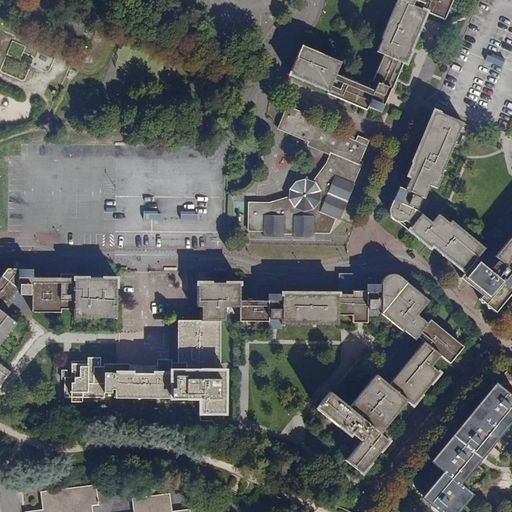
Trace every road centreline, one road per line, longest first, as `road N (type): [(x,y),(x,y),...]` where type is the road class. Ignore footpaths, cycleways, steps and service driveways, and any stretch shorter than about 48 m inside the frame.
road 1 (residential): [(398,255),(376,226),(374,204),(410,137),(276,87),(294,47)]
road 2 (residential): [(500,346),(360,511)]
road 3 (residential): [(216,258),(69,255),(21,246)]
road 4 (residential): [(398,255),(308,267),(216,258)]
road 5 (residential): [(500,346),(432,277),(398,255)]
